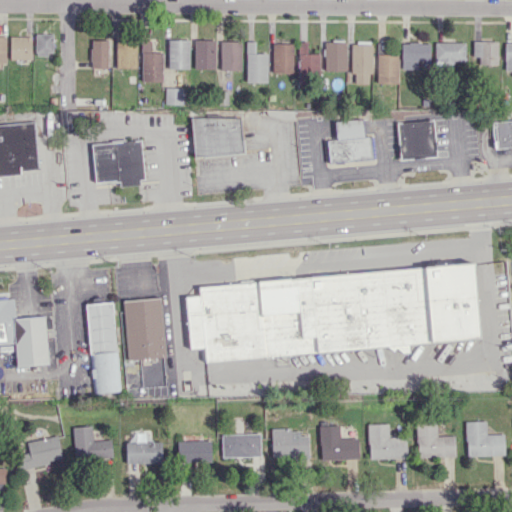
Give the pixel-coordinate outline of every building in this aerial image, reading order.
[(52,34),(35,34),(35,55),(53,54),(52,34)] [(31,60),(31,37),(9,37),(9,59),(31,60)] [(115,67),(135,68),(135,39),(116,39),(115,67)] [(188,40),(168,39),(167,69),(188,69),(188,40)] [(107,40),(91,40),(90,68),(107,68),(107,40)] [(149,40),(141,40),(140,81),(160,82),(161,53),(149,52),(149,40)] [(214,69),(214,40),(194,40),(193,69),(214,69)] [(240,70),(240,41),(220,41),(220,70),(240,70)] [(497,64),(496,41),(472,41),(472,57),(478,57),(478,65),(497,64)] [(266,83),(266,53),(254,53),(254,42),(245,42),(245,82),(266,83)] [(319,77),(318,53),(306,53),(306,42),(297,42),(298,77),(319,77)] [(345,71),(344,42),(323,43),(324,71),(345,71)] [(400,69),(416,69),(416,60),(429,61),(429,43),(401,42),(400,69)] [(441,66),(453,66),(453,61),(464,61),(464,42),(434,42),(434,60),(442,60),(441,66)] [(292,73),(293,44),(272,43),(271,73),(292,73)] [(370,84),(371,45),(350,44),(350,74),(354,74),(354,83),(370,84)] [(397,54),(376,54),(376,83),(397,83),(397,54)] [(165,104),(181,104),(181,88),(165,88),(165,104)] [(0,118),(0,174),(21,173),(20,170),(39,168),(35,116),(0,118)] [(240,117),(191,118),(192,157),(242,156),(240,117)] [(373,136),(363,137),(363,119),(334,120),(335,140),(325,140),(326,163),(374,161),(373,136)] [(511,120),(492,122),(494,148),(511,146),(511,120)] [(91,144),(94,182),(115,181),(115,182),(119,182),(120,186),(140,185),(139,180),(145,179),(141,139),(91,144)] [(184,296),(188,349),(200,348),(201,360),(478,341),(473,265),(197,284),(198,296),(184,296)] [(122,300),(127,360),(165,357),(160,297),(122,300)] [(0,298),(0,343),(14,342),(16,366),(48,363),(44,316),(15,318),(13,298),(0,298)] [(85,303),(93,392),(120,390),(112,300),(85,303)] [(504,455),(503,434),(486,434),(485,421),(465,421),(466,456),(504,455)] [(454,436),(436,436),(436,422),(415,423),(416,457),(454,456),(454,436)] [(406,437),(388,437),(387,424),(367,424),(368,459),(406,458),(406,437)] [(320,460),(357,459),(357,438),(339,439),(338,425),(318,426),(320,460)] [(72,427),(74,459),(111,458),(111,440),(92,441),(91,426),(72,427)] [(308,458),(307,436),(299,436),(299,429),(270,430),(271,458),(308,458)] [(260,457),(259,433),(221,434),(221,457),(260,457)] [(62,460),(57,436),(26,442),(28,452),(19,454),(22,467),(62,460)] [(210,462),(210,441),(177,441),(177,462),(210,462)] [(161,442),(125,443),(125,463),(161,462),(161,442)]
